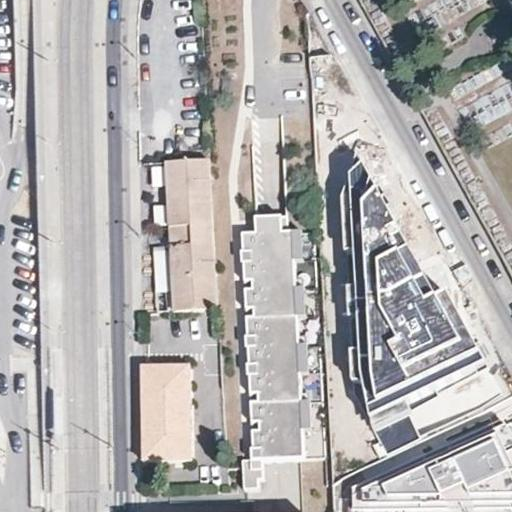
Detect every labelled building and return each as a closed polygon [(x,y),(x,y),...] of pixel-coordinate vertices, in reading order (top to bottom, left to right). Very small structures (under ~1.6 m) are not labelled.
[(170,308),(215,306),(207,155),(189,156),(188,154),(181,155),(180,156),(163,157),(166,223),(176,223),(176,236),(167,235),(167,267),(178,267),(179,283),(169,283),(170,308)] [(408,415),(488,367),(443,287),(434,292),(361,161),(348,172),(349,181),(341,194),(343,248),(352,248),(354,284),(346,284),(347,315),(356,314),(358,347),(349,348),(351,380),(360,379),(367,413),(373,430),(408,415)] [(297,265),(297,237),(289,237),(288,217),(257,217),(258,238),(244,238),(245,256),(245,258),(254,258),(254,266),(297,265)] [(166,228),(167,235),(176,236),(176,223),(166,223),(166,228)] [(254,266),(254,258),(245,258),(245,256),(243,256),(244,268),(245,268),(245,266),(254,266)] [(298,293),(297,265),(254,266),(245,266),(245,268),(245,284),(245,286),(254,286),(255,294),(298,293)] [(167,267),(169,283),(179,283),(178,267),(167,267)] [(255,294),(254,286),(245,286),(245,284),(244,284),(244,296),(246,296),(246,294),(255,294)] [(299,321),(298,293),(255,294),(246,294),(246,296),(246,312),(246,314),(255,314),(255,322),(299,321)] [(255,322),(255,314),(246,314),(246,312),(245,312),(245,324),(246,324),(246,322),(255,322)] [(299,349),(299,321),(255,322),(246,322),(246,324),(247,340),(247,342),(256,342),(256,350),(299,349)] [(256,350),(256,342),(247,342),(247,340),(246,340),(246,352),(247,352),(247,350),(256,350)] [(300,377),(299,349),(256,350),(247,350),(247,352),(247,368),(248,370),(257,370),(257,378),(300,377)] [(188,362),(140,363),(142,459),(191,457),(188,362)] [(257,378),(257,370),(248,370),(247,368),(246,368),(247,380),(248,380),(248,378),(257,378)] [(301,405),(300,377),(257,378),(248,378),(248,380),(248,396),(248,398),(257,398),(257,406),(301,405)] [(62,396),(54,396),(55,431),(63,431),(62,396)] [(257,406),(257,398),(248,398),(248,396),(247,396),(247,408),(248,408),(248,406),(257,406)] [(301,433),(301,405),(257,406),(248,406),(248,408),(249,424),(249,426),(258,426),(258,434),(301,433)] [(511,511),(511,419),(506,423),(502,419),(350,482),(351,503),(347,503),(347,511),(511,511)] [(258,434),(258,426),(249,426),(249,424),(248,424),(248,436),(249,436),(249,434),(258,434)] [(302,461),(301,433),(258,434),(249,434),(249,436),(250,452),(250,454),(259,454),(259,462),(260,462),(302,461)] [(259,462),(259,454),(250,454),(250,452),(248,452),(249,462),(259,462)] [(260,482),(260,462),(259,462),(249,462),(240,463),(241,492),(255,492),(255,482),(260,482)]
